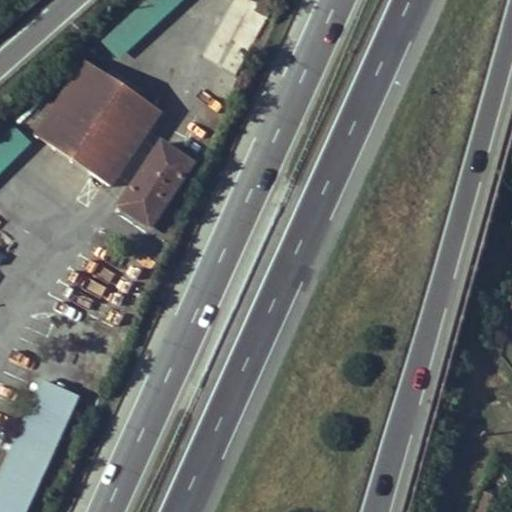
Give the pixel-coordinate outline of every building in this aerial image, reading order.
[(115,62),(183,0),(145,0),(98,43),(115,62)] [(86,63),(34,136),(109,188),(160,114),(86,63)] [(0,139),(0,173),(31,146),(14,127),(0,139)] [(117,209),(148,230),(191,166),(160,145),(117,209)] [(0,511),(25,511),(73,395),(34,380),(0,462),(0,511)] [(476,511),(486,511),(492,498),(483,494),(476,511)]
